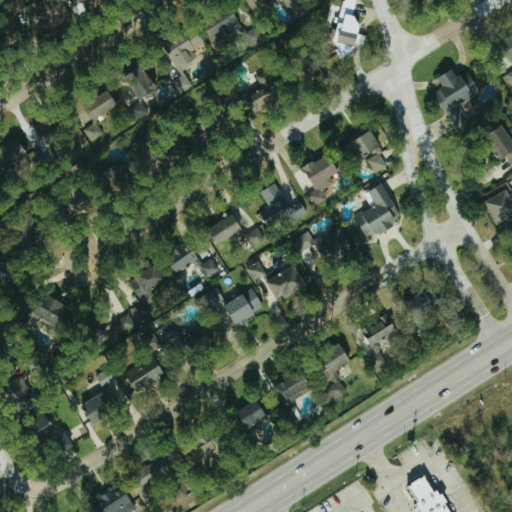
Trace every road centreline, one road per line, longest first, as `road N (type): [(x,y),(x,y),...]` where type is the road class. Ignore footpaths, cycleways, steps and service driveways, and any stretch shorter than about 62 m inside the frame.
road 1 (residential): [(463,225),(50,488),(35,489)]
road 2 (residential): [(85,263),(495,0)]
road 3 (residential): [(413,139),(411,175),(422,209),(503,351)]
road 4 (secondary): [(247,511),(434,394)]
road 5 (residential): [(0,106),(166,0)]
road 6 (residential): [(511,309),(413,139)]
road 7 (residential): [(413,139),(379,0)]
